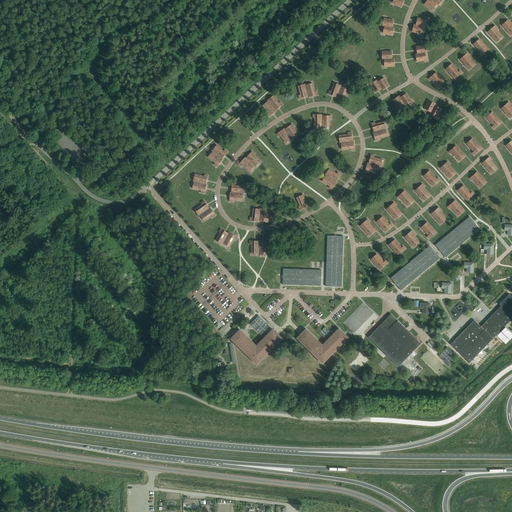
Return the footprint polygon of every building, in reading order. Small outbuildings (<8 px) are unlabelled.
[(438,6),(430,0),(427,0),(424,4),(424,5),(432,11),(432,10),(436,5),(438,6)] [(382,26),(394,28),(392,27),(393,20),(384,18),(384,19),(382,25),(382,26)] [(414,24),(414,25),(425,28),(425,27),(427,21),(427,20),(417,18),(418,18),(416,25),(414,24)] [(511,25),(507,20),(508,20),(502,25),(511,35),(511,34),(511,25)] [(425,28),(414,25),(412,32),(421,34),(423,27),(425,28)] [(495,26),(495,25),(487,32),(488,32),(497,42),(496,42),(497,42),(503,37),(502,37),(495,29),(497,28),(497,27),(496,27),(496,28),(495,29),(493,27),(495,26)] [(394,28),(382,26),(384,26),(383,33),(392,35),(393,28),(394,28)] [(479,54),(479,53),(481,52),(483,54),(481,56),(481,55),(481,56),(488,49),(479,40),(479,39),(473,44),(473,45),(474,44),(481,52),(479,54)] [(415,54),(427,52),(426,52),(425,45),(416,47),(417,54),(415,54)] [(427,52),(415,54),(417,61),(416,61),(416,62),(417,62),(426,60),(425,53),(427,52)] [(467,53),(460,59),(469,69),(469,70),(475,64),(474,64),(467,56),(469,55),(467,56),(465,54),(467,53)] [(460,71),(460,70),(458,72),(451,64),(452,64),(451,64),(445,69),(446,69),(455,79),(454,79),(455,79),(462,73),(462,72),(461,73),(462,73),(460,74),(458,72),(460,71)] [(428,79),(429,79),(430,77),(432,79),(431,81),(430,80),(430,81),(432,79),(439,87),(439,88),(445,83),(445,82),(444,83),(436,73),(436,72),(428,79)] [(376,80),(383,90),(389,86),(384,78),(383,78),(378,82),(376,80)] [(383,90),(376,80),(370,84),(375,92),(375,93),(376,92),(375,92),(381,88),(383,90)] [(305,84),(308,98),(309,97),(308,97),(315,95),(315,96),(317,95),(315,95),(315,92),(316,92),(314,92),(312,83),(312,84),(308,85),(305,86),(305,84)] [(336,97),(337,97),(341,84),(341,86),(338,85),(334,83),(331,92),(329,91),(331,92),(330,95),(328,94),(330,95),(337,97),(336,97)] [(308,96),(308,97),(308,98),(305,84),(305,85),(302,86),(302,85),(298,86),(300,95),(298,95),(298,96),(300,95),(301,98),(299,99),(301,98),(308,96)] [(337,97),(337,96),(344,98),(344,99),(346,100),(346,99),(344,99),(345,96),(347,96),(345,96),(348,87),(344,86),(341,85),(341,84),(337,97)] [(400,98),(400,97),(399,96),(405,106),(405,105),(411,102),(412,102),(406,93),(406,94),(400,98)] [(276,111),(275,110),(280,106),(281,106),(282,105),(281,106),(279,103),(280,102),(279,103),(273,96),(270,99),(268,101),(267,100),(276,111)] [(405,106),(399,96),(393,100),(392,100),(393,100),(398,108),(404,104),(405,106)] [(276,111),(267,100),(268,102),(266,104),(266,103),(263,106),(262,106),(268,113),(267,114),(268,113),(270,116),(269,117),(270,116),(270,115),(276,111)] [(430,114),(435,104),(429,101),(429,100),(428,101),(424,109),(431,112),(430,114)] [(508,102),(509,102),(508,102),(501,108),(501,109),(502,108),(510,118),(510,119),(511,117),(511,109),(509,106),(510,104),(509,105),(507,103),(508,102)] [(434,106),(435,105),(435,104),(430,114),(436,117),(436,118),(441,109),(434,106)] [(494,128),(494,129),(501,122),(492,112),(486,117),(493,125),(492,126),(492,127),(492,126),(494,125),(495,127),(494,128)] [(322,128),(322,114),(322,115),(315,115),(315,114),(313,114),(313,115),(315,115),(314,118),(313,118),(314,118),(314,127),(315,127),(318,127),(319,126),(322,126),(321,128),(322,128)] [(322,114),(322,128),(322,127),(325,127),(325,128),(329,128),(329,119),(331,119),(329,119),(329,116),(331,116),(329,116),(322,116),(322,114)] [(373,132),(386,128),(385,128),(384,126),(385,125),(384,122),(384,121),(375,124),(375,122),(374,122),(375,124),(372,125),(371,123),(372,125),(374,132),(373,132)] [(284,128),(292,140),(292,139),(294,137),(298,135),(292,128),(294,127),(292,128),(290,125),(292,124),(290,125),(285,130),(284,128)] [(292,140),(284,128),(284,129),(278,133),(276,134),(277,134),(278,133),(280,136),(279,137),(280,136),(286,143),(289,140),(288,140),(291,138),(292,140)] [(386,128),(373,132),(375,139),(375,141),(375,139),(378,138),(378,140),(379,140),(378,138),(387,136),(387,135),(386,132),(385,132),(384,129),(386,128)] [(353,141),(352,141),(351,134),(351,132),(351,134),(348,134),(348,133),(348,134),(339,135),(339,136),(339,140),(340,139),(340,142),(340,143),(353,141)] [(472,153),(474,151),(476,153),(474,155),(474,154),(474,155),(481,148),(472,139),(472,138),(466,143),(466,144),(467,143),(474,151),(472,153)] [(353,141),(340,143),(342,143),(342,146),(341,146),(342,149),(341,149),(341,150),(351,149),(351,151),(351,149),(354,148),(354,150),(354,148),(353,141)] [(223,159),(222,159),(221,158),(226,153),(227,152),(226,153),(224,151),(225,150),(224,151),(216,145),(214,148),(215,149),(213,151),(212,150),(212,151),(222,160),(223,159)] [(448,152),(449,152),(450,150),(452,152),(451,154),(450,154),(452,153),(459,160),(459,161),(465,156),(465,155),(464,156),(456,146),(456,145),(448,152)] [(222,160),(212,151),(213,152),(211,154),(208,157),(215,163),(214,164),(215,163),(218,165),(216,166),(217,167),(218,165),(222,159),(222,160)] [(245,157),(255,167),(255,166),(257,164),(260,161),(253,155),(254,154),(253,155),(251,153),(252,151),(250,153),(251,153),(246,158),(245,157)] [(285,153),(280,157),(284,162),(289,157),(285,153)] [(367,163),(381,167),(380,166),(381,163),(381,164),(382,160),(383,160),(374,157),(374,155),(373,157),(370,156),(371,155),(370,157),(369,163),(367,163)] [(255,167),(245,157),(245,158),(240,163),(239,164),(240,163),(242,165),(241,166),(243,165),(249,171),(250,171),(249,171),(252,168),(254,165),(255,167)] [(489,157),(482,163),(491,173),(497,168),(496,168),(489,160),(491,159),(489,160),(488,158),(489,157)] [(448,162),(448,161),(440,168),(441,168),(450,178),(449,178),(455,173),(448,165),(450,164),(449,163),(449,164),(448,165),(446,163),(447,162),(448,162)] [(381,167),(367,163),(366,170),(365,170),(365,172),(366,170),(369,171),(368,173),(369,171),(378,173),(377,173),(378,169),(379,166),(381,167)] [(337,182),(335,181),(339,176),(340,176),(341,174),(339,175),(337,174),(338,172),(337,174),(329,168),(329,169),(327,172),(328,172),(326,175),(325,174),(337,182)] [(438,178),(438,177),(436,179),(429,171),(430,171),(429,170),(423,176),(424,176),(433,186),(432,186),(433,186),(440,180),(440,179),(439,180),(440,180),(438,181),(436,179),(438,178)] [(470,178),(471,177),(473,179),(472,180),(471,180),(473,179),(480,187),(486,182),(485,182),(477,172),(470,178)] [(193,181),(206,185),(206,184),(205,184),(207,177),(207,178),(208,176),(208,175),(207,177),(204,176),(204,175),(204,176),(195,174),(194,178),(195,178),(194,181),(193,181)] [(336,182),(337,182),(325,174),(325,175),(327,176),(325,178),(324,178),(322,181),(329,186),(328,188),(329,188),(330,186),(332,188),(331,190),(333,188),(332,188),(336,182)] [(206,185),(193,181),(195,182),(194,185),(194,184),(193,188),(192,188),(201,191),(201,192),(201,193),(201,191),(204,192),(204,193),(205,191),(204,191),(206,185)] [(230,192),(244,194),(244,193),(243,193),(243,190),(244,190),(244,187),(244,186),(235,185),(235,184),(235,185),(232,185),(232,183),(232,185),(231,192),(230,192)] [(422,184),(415,190),(424,200),(424,201),(430,195),(423,187),(424,186),(422,187),(421,185),(422,184)] [(472,192),(470,193),(463,186),(463,185),(457,190),(458,191),(458,190),(467,200),(466,200),(466,201),(474,194),(473,194),(472,196),(470,194),(472,192)] [(397,197),(398,197),(397,197),(399,196),(401,198),(399,199),(401,198),(408,206),(407,206),(408,206),(414,201),(413,201),(404,191),(405,191),(404,190),(397,197)] [(244,194),(230,192),(230,199),(229,199),(229,201),(230,200),(233,200),(233,202),(233,200),(242,201),(242,200),(242,197),(242,196),(242,193),(244,194)] [(301,209),(300,210),(302,209),(301,209),(308,206),(303,194),(303,195),(300,197),(300,196),(296,198),(296,197),(296,198),(300,206),(298,207),(300,206),(301,209)] [(448,207),(448,206),(449,205),(451,207),(450,208),(449,208),(450,209),(451,207),(458,215),(458,216),(464,210),(455,201),(455,200),(448,207)] [(210,207),(210,208),(209,208),(205,203),(205,202),(204,201),(205,202),(202,204),(201,203),(202,204),(194,210),(195,210),(197,213),(198,212),(199,215),(198,215),(199,216),(210,208),(210,207)] [(394,203),(394,202),(386,209),(387,209),(396,219),(395,219),(396,219),(402,214),(401,214),(394,206),(396,205),(395,204),(395,205),(394,206),(392,204),(394,203)] [(438,208),(439,207),(438,207),(431,214),(432,214),(440,223),(440,224),(446,219),(446,218),(446,219),(439,211),(440,209),(440,210),(439,211),(437,209),(438,207),(438,208)] [(210,208),(199,216),(200,214),(202,217),(204,220),(203,221),(204,221),(211,216),(212,217),(211,215),(214,214),(215,215),(214,213),(210,208)] [(259,222),(260,208),(260,210),(257,210),(257,209),(253,209),(253,208),(252,217),(250,217),(252,218),(252,221),(250,221),(252,221),(259,222)] [(260,208),(259,222),(259,220),(266,221),(266,222),(268,222),(266,221),(266,218),(268,218),(267,218),(268,209),(267,209),(263,209),(260,209),(260,208)] [(391,224),(391,223),(389,225),(382,217),(383,216),(382,216),(376,222),(377,222),(377,221),(386,231),(385,232),(386,232),(393,225),(392,225),(393,226),(391,227),(389,225),(391,223),(391,224)] [(469,217),(435,245),(445,257),(480,229),(469,217)] [(367,220),(367,219),(360,226),(369,235),(369,236),(375,231),(375,230),(374,231),(367,223),(369,221),(369,222),(367,223),(366,221),(367,219),(367,220)] [(429,238),(429,239),(436,232),(435,232),(427,222),(421,227),(428,235),(427,237),(427,236),(429,235),(430,237),(429,238)] [(222,244),(229,232),(228,233),(222,230),(221,229),(220,229),(222,230),(221,233),(219,232),(220,233),(216,241),(219,243),(220,242),(222,243),(222,244)] [(412,231),(412,230),(404,237),(405,237),(414,247),(413,247),(419,242),(412,234),(414,232),(413,232),(413,233),(412,234),(410,232),(411,231),(412,231)] [(229,232),(222,244),(223,243),(226,244),(226,245),(229,247),(234,239),(235,240),(234,239),(235,236),(237,237),(235,236),(229,233),(229,232)] [(342,287),(343,236),(327,236),(325,286),(342,287)] [(403,247),(403,246),(401,248),(394,240),(395,240),(394,239),(388,245),(389,245),(398,255),(397,255),(398,255),(405,249),(405,248),(404,249),(405,249),(403,250),(401,248),(403,247)] [(259,255),(259,241),(252,241),(250,241),(251,241),(251,244),(250,244),(251,244),(251,254),(252,254),(252,253),(256,253),(259,253),(259,255)] [(259,241),(259,255),(259,254),(262,254),(266,254),(266,255),(266,246),(268,246),(268,245),(266,245),(266,242),(268,242),(266,242),(259,242),(259,241)] [(487,254),(493,254),(494,244),(484,244),(484,249),(487,250),(487,254)] [(430,246),(390,278),(401,290),(440,258),(430,246)] [(385,261),(383,262),(376,254),(377,254),(371,259),(380,269),(380,270),(387,263),(385,264),(384,262),(385,261)] [(467,272),(473,273),(474,263),(464,262),(464,268),(467,268),(467,272)] [(321,270),(283,269),(282,285),(321,286),(321,270)] [(444,293),(451,293),(451,283),(442,283),(442,288),(445,289),(444,293)] [(469,363),(493,338),(511,318),(511,296),(509,294),(499,304),(501,306),(481,326),(474,320),(450,344),(469,363)] [(458,318),(467,308),(460,302),(456,306),(458,307),(455,311),(453,309),(451,311),(458,318)] [(429,303),(420,303),(420,309),(423,309),(422,313),(429,313),(429,303)] [(391,314),(368,337),(398,367),(421,343),(391,314)] [(250,324),(254,328),(255,329),(261,335),(267,329),(268,328),(269,326),(258,315),(250,324)] [(306,329),(296,338),(323,364),(348,338),(339,328),(322,345),(306,329)] [(231,338),(230,339),(257,364),(282,338),(273,329),(256,346),(240,329),(234,335),(234,334),(233,334),(232,334),(231,335),(230,336),(231,337),(231,338)]
